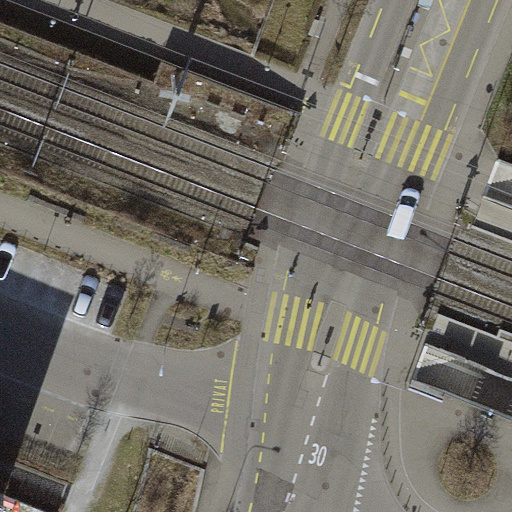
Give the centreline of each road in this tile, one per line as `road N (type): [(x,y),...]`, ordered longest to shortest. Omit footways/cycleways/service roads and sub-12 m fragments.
road 1 (residential): [(306,417),(128,385),(0,335)]
road 2 (tertiary): [(357,210),(413,143),(470,0)]
road 3 (tertiary): [(400,0),(353,119),(357,210)]
road 4 (tertiary): [(306,417),(357,210)]
